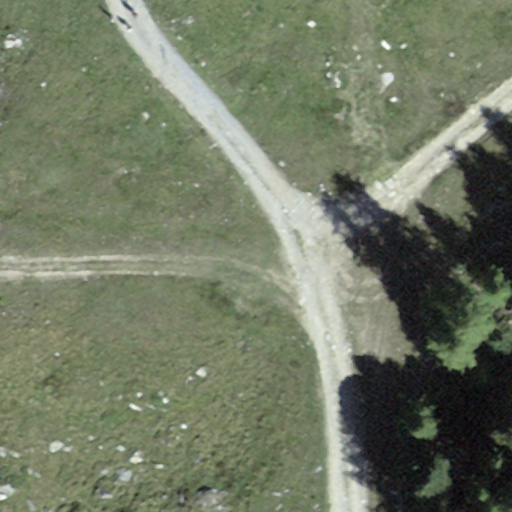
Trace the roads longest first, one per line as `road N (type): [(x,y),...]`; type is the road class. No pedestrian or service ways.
road 1 (track): [(364,192),(205,263),(67,276),(0,271)]
road 2 (track): [(341,511),(364,192)]
road 3 (track): [(364,192),(218,128),(123,0)]
road 4 (track): [(343,405),(390,228),(441,140)]
road 5 (track): [(511,91),(364,192)]
